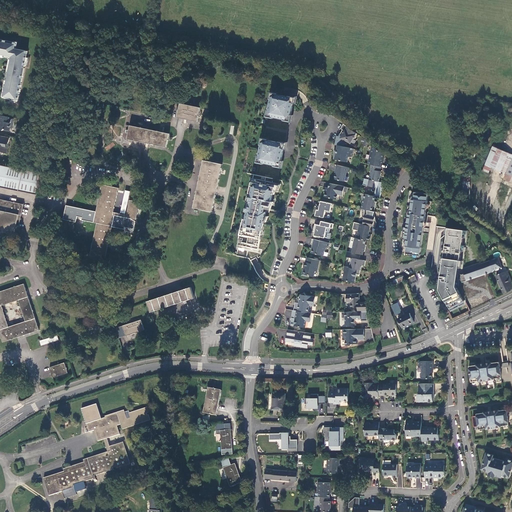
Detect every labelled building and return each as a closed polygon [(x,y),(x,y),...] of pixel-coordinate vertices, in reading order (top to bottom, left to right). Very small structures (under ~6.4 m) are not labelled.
[(0,55),(11,58),(10,66),(6,89),(5,89),(3,98),(14,100),(13,102),(18,103),(28,52),(15,49),(16,43),(0,40),(0,55)] [(281,91),(274,90),(268,115),(269,116),(285,119),(290,97),(284,96),(280,95),(281,91)] [(195,106),(180,103),(178,117),(198,121),(200,109),(201,108),(195,106)] [(9,118),(0,116),(0,121),(2,122),(1,124),(0,124),(0,126),(0,130),(3,131),(4,130),(5,130),(10,131),(10,129),(13,129),(15,120),(9,119),(9,118)] [(356,134),(342,124),(340,129),(342,130),(340,134),(342,135),(339,139),(344,142),(346,142),(349,143),(350,143),(352,140),(355,139),(356,134)] [(170,133),(131,125),(128,139),(167,147),(170,133)] [(11,138),(0,136),(0,151),(1,152),(4,154),(7,154),(11,138)] [(259,161),(276,165),(280,143),(264,139),(263,140),(258,160),(259,161)] [(353,149),(337,146),(335,152),(333,151),(333,158),(347,163),(348,157),(351,157),(353,149)] [(511,155),(491,146),(484,164),(489,166),(505,173),(511,155)] [(385,156),(373,147),(370,151),(367,164),(370,165),(380,167),(381,164),(381,162),(383,163),(385,156)] [(511,155),(505,173),(502,178),(511,182),(511,155)] [(222,164),(203,160),(194,208),(212,212),(214,202),(216,195),(218,186),(220,174),(221,169),(222,164)] [(348,168),(336,165),(335,170),(336,170),(334,179),(344,182),(346,173),(347,173),(348,168)] [(380,167),(370,165),(369,169),(371,170),(369,180),(379,182),(382,177),(381,172),(380,171),(381,167),(380,167)] [(41,175),(0,166),(0,186),(37,194),(41,175)] [(491,205),(500,183),(491,179),(485,178),(483,184),(478,197),(477,199),(491,205)] [(369,180),(364,179),(362,185),(375,188),(374,196),(380,198),(383,183),(379,182),(369,180)] [(238,245),(258,249),(261,234),(259,234),(261,227),(262,227),(266,212),(265,212),(265,208),(270,209),(273,202),(271,201),(272,194),(274,195),(277,186),(267,184),(267,185),(261,184),(261,183),(252,181),(250,190),(252,190),(249,201),(250,201),(249,209),(248,208),(245,219),(244,219),(238,245)] [(344,187),(329,183),(328,188),(323,187),(322,192),(325,192),(324,197),(336,200),(337,195),(342,196),(344,187)] [(511,187),(500,183),(491,205),(502,209),(511,187)] [(83,217),(82,220),(97,223),(99,223),(92,258),(100,260),(97,271),(103,272),(105,261),(103,260),(110,226),(113,227),(125,229),(125,227),(134,228),(134,231),(135,223),(131,222),(132,219),(136,219),(140,202),(130,200),(127,215),(126,217),(115,215),(115,212),(114,212),(119,188),(112,186),(104,185),(98,212),(97,211),(67,205),(64,219),(71,221),(72,218),(77,219),(78,216),(83,217)] [(429,194),(415,192),(414,199),(413,199),(411,213),(409,213),(408,224),(404,223),(403,227),(402,231),(404,231),(403,238),(407,239),(406,246),(407,246),(406,254),(420,256),(429,194)] [(374,196),(364,194),(361,209),(373,211),(375,202),(373,201),(374,196)] [(0,231),(9,233),(15,234),(17,227),(19,215),(21,215),(24,204),(0,199),(0,231)] [(332,204),(320,201),(319,207),(318,207),(315,216),(324,218),(325,212),(330,213),(332,204)] [(373,211),(361,209),(362,217),(363,217),(362,224),(370,226),(375,227),(376,222),(374,219),(374,218),(373,216),(374,212),(373,211)] [(314,232),(313,237),(319,238),(319,237),(324,238),(326,232),(329,233),(330,228),(332,228),(333,224),(321,221),(320,225),(314,224),(312,232),(314,232)] [(362,224),(354,222),(352,229),(358,231),(356,238),(366,240),(369,241),(371,234),(370,234),(371,231),(369,230),(370,226),(362,224)] [(97,223),(90,258),(92,258),(99,223),(97,223)] [(110,226),(103,260),(105,261),(113,227),(110,226)] [(440,289),(449,309),(464,302),(456,287),(458,279),(461,280),(462,282),(502,268),(501,265),(495,265),(495,260),(479,265),(479,264),(463,269),(465,274),(462,275),(458,275),(464,231),(448,229),(446,243),(444,243),(443,247),(446,248),(442,273),(440,273),(439,278),(441,278),(440,289)] [(356,238),(355,238),(351,252),(360,254),(363,255),(363,251),(364,252),(366,245),(365,245),(366,240),(356,238)] [(328,243),(312,239),(311,244),(312,245),(310,253),(322,256),(324,251),(325,248),(327,248),(328,243)] [(351,252),(347,251),(346,257),(349,257),(348,262),(350,262),(349,267),(360,270),(361,270),(362,265),(364,266),(365,261),(359,259),(360,254),(351,252)] [(319,261),(306,258),(304,267),(305,268),(304,270),(303,270),(302,275),(307,277),(308,275),(314,276),(315,271),(317,272),(319,261)] [(349,267),(344,266),(343,271),(344,271),(342,280),(354,282),(356,274),(359,275),(360,270),(349,267)] [(511,282),(506,271),(496,276),(504,293),(511,289),(511,282)] [(410,284),(417,281),(415,275),(408,277),(410,284)] [(404,276),(393,280),(395,284),(403,280),(403,281),(406,280),(404,276)] [(37,324),(29,299),(26,289),(24,284),(0,291),(0,332),(2,338),(3,342),(17,337),(39,330),(37,324)] [(147,301),(151,312),(194,298),(190,287),(160,297),(147,301)] [(306,295),(304,293),(301,295),(300,294),(300,296),(296,298),(299,301),(298,303),(294,302),(293,310),(308,313),(309,305),(313,306),(315,297),(306,295)] [(357,312),(366,312),(366,302),(358,302),(358,299),(359,299),(359,293),(353,294),(344,294),(344,302),(348,302),(350,304),(350,307),(357,307),(357,312)] [(464,302),(449,309),(451,311),(465,304),(464,302)] [(399,307),(393,309),(396,315),(402,313),(399,307)] [(326,322),(326,318),(332,318),(332,310),(321,309),(321,322),(326,322)] [(293,310),(292,310),(291,318),(295,318),(294,326),(305,328),(306,321),(309,322),(311,313),(308,313),(293,310)] [(357,312),(341,312),(341,318),(344,318),(345,324),(354,324),(354,319),(360,319),(360,321),(367,320),(366,312),(357,312)] [(410,313),(398,318),(402,328),(407,326),(408,327),(409,326),(409,325),(414,322),(410,313)] [(141,320),(117,328),(120,338),(136,333),(145,330),(141,320)] [(363,329),(342,330),(342,345),(350,345),(351,344),(357,344),(357,340),(364,340),(363,329)] [(311,334),(288,330),(287,335),(286,335),(285,341),(291,342),(291,346),(306,348),(307,344),(312,345),(312,339),(310,339),(311,334)] [(41,346),(59,340),(57,335),(39,341),(41,346)] [(420,361),(417,362),(417,366),(420,366),(420,372),(419,373),(419,377),(421,379),(431,378),(431,370),(432,370),(432,361),(420,361)] [(491,363),(476,365),(468,366),(470,377),(470,379),(470,382),(478,381),(482,381),(489,381),(489,380),(493,380),(493,379),(500,378),(500,374),(499,368),(499,364),(498,364),(498,362),(491,363)] [(51,367),(50,367),(53,377),(67,373),(64,363),(51,367)] [(373,383),(363,383),(363,388),(364,388),(364,392),(361,395),(366,400),(369,397),(372,397),(372,399),(379,399),(379,396),(378,385),(378,384),(373,385),(373,383)] [(386,385),(378,385),(379,396),(384,396),(384,395),(390,395),(391,396),(395,396),(396,395),(396,384),(390,384),(389,383),(386,383),(386,385)] [(434,383),(420,384),(420,386),(418,386),(419,394),(417,394),(418,401),(422,400),(422,402),(433,402),(433,396),(434,396),(434,383)] [(221,391),(209,388),(204,413),(217,416),(221,391)] [(348,388),(336,388),(336,391),(329,391),(329,402),(333,402),(333,404),(336,404),(338,402),(341,403),(342,400),(348,400),(348,388)] [(285,394),(273,394),(272,409),(285,410),(285,394)] [(318,394),(311,394),(311,398),(305,398),(305,403),(308,403),(308,408),(314,408),(314,410),(318,410),(318,408),(319,408),(319,403),(325,403),(325,396),(318,396),(318,394)] [(101,441),(120,435),(117,426),(121,425),(123,430),(151,421),(149,415),(148,415),(147,414),(150,413),(148,407),(130,413),(129,411),(125,412),(124,410),(105,417),(106,418),(102,419),(97,404),(82,409),(89,433),(97,430),(101,441)] [(483,413),(476,414),(476,416),(472,416),(473,427),(477,426),(478,429),(485,428),(485,429),(489,428),(489,429),(497,428),(496,427),(500,427),(500,426),(507,425),(507,422),(507,416),(506,411),(505,410),(498,411),(498,410),(483,412),(483,413)] [(370,422),(364,423),(364,435),(373,435),(379,435),(379,428),(379,424),(373,424),(373,421),(370,421),(370,422)] [(411,422),(406,422),(406,436),(421,436),(421,427),(421,422),(416,422),(416,423),(411,423),(411,422)] [(230,424),(216,425),(216,431),(220,430),(222,455),(233,454),(231,430),(230,424)] [(332,427),(324,427),(324,433),(325,433),(325,442),(329,442),(329,447),(341,447),(341,442),(344,442),(343,427),(335,427),(335,431),(332,431),(332,427)] [(426,427),(421,427),(421,436),(422,442),(426,442),(426,440),(439,439),(439,435),(438,433),(437,427),(431,428),(430,427),(426,427)] [(389,428),(379,428),(379,435),(379,440),(384,440),(384,442),(388,442),(391,439),(396,439),(396,435),(394,433),(394,430),(389,430),(389,428)] [(280,433),(270,434),(270,439),(283,439),(283,449),(298,448),(297,440),(291,440),(291,437),(289,437),(289,432),(282,432),(283,433),(280,433)] [(84,460),(85,462),(64,469),(65,472),(44,479),(49,496),(75,488),(74,485),(94,479),(95,480),(97,480),(95,476),(114,470),(114,469),(116,468),(117,469),(131,464),(128,454),(125,455),(121,443),(110,447),(111,451),(84,460)] [(511,468),(511,460),(507,459),(506,462),(493,458),(493,455),(486,453),(481,469),(488,471),(487,473),(501,477),(502,475),(510,477),(511,468)] [(229,458),(221,461),(224,468),(223,468),(230,487),(242,483),(235,464),(231,465),(229,458)] [(339,459),(328,458),(327,473),(337,473),(337,465),(339,464),(339,459)] [(363,469),(366,472),(380,472),(379,462),(375,462),(375,459),(366,459),(366,461),(362,461),(362,469),(363,469)] [(391,461),(383,461),(383,475),(384,475),(385,476),(388,476),(388,475),(392,475),(392,477),(397,477),(397,464),(391,464),(391,461)] [(413,466),(407,466),(407,476),(409,477),(412,477),(413,477),(415,477),(416,478),(421,477),(421,464),(414,464),(413,466)] [(429,465),(424,465),(425,478),(430,478),(430,477),(436,477),(436,478),(442,478),(444,474),(444,473),(445,473),(445,470),(444,470),(444,465),(438,465),(436,464),(429,464),(429,465)] [(287,471),(266,469),(265,479),(296,481),(297,472),(288,471),(287,471)] [(330,483),(319,482),(319,488),(318,488),(318,492),(319,492),(318,496),(319,497),(329,497),(329,493),(331,493),(331,487),(330,486),(330,483)] [(329,502),(329,497),(319,497),(319,501),(320,501),(320,505),(318,506),(318,510),(320,511),(327,511),(328,511),(329,506),(330,506),(330,502),(329,502)] [(374,503),(370,503),(370,506),(369,511),(383,511),(384,504),(374,504),(374,503)]
